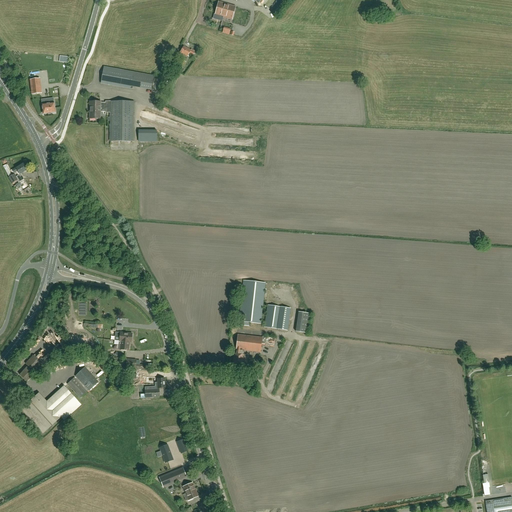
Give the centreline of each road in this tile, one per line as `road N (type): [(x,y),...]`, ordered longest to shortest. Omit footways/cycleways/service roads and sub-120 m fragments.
road 1 (tertiary): [(219,511),(156,317),(123,289),(49,270)]
road 2 (tertiary): [(37,142),(60,125),(98,0)]
